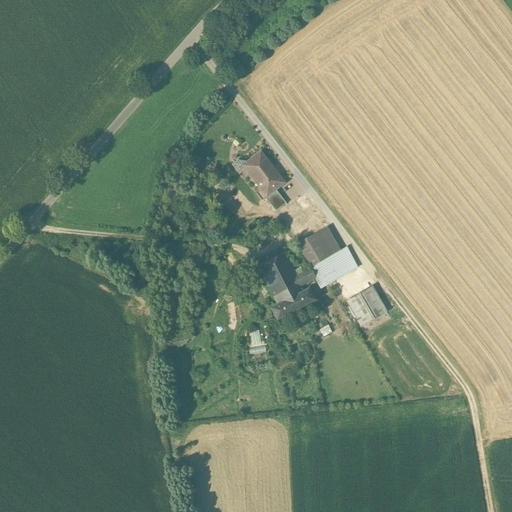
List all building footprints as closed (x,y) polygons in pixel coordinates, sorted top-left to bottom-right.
[(278,176),(261,154),(254,159),(252,159),(247,162),(246,165),(248,167),(245,170),(261,190),(262,189),(267,196),(268,196),(276,190),(284,183),(278,175),(278,176)] [(276,190),(268,196),(267,196),(265,198),(276,212),(286,204),(276,190)] [(340,252),(326,228),(314,235),(328,259),(340,252)] [(314,235),(297,245),(311,268),(317,265),(323,262),(328,259),(314,235)] [(328,259),(323,262),(334,281),(357,268),(346,249),(340,252),(328,259)] [(295,277),(282,252),(257,266),(264,280),(261,281),(270,299),(273,297),(277,304),(303,291),(300,286),(295,277)] [(334,281),(323,262),(317,265),(327,285),(334,281)] [(327,285),(317,265),(311,268),(309,269),(314,279),(320,289),(327,285)] [(309,269),(295,277),(300,286),(314,279),(309,269)] [(372,287),(346,301),(361,327),(387,313),(372,287)] [(277,304),(269,308),(276,321),(314,301),(307,289),(303,291),(277,304)] [(321,334),(329,331),(327,326),(319,329),(321,334)]
